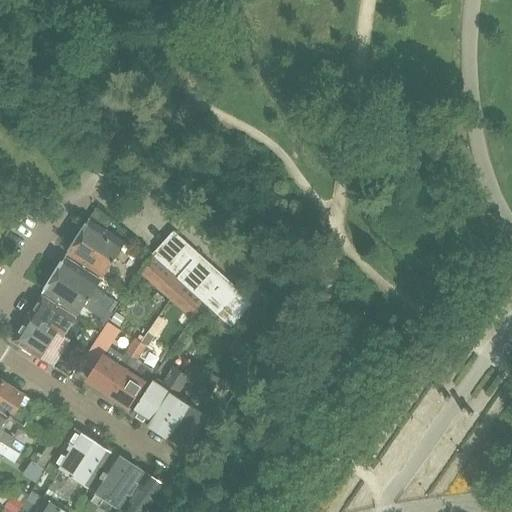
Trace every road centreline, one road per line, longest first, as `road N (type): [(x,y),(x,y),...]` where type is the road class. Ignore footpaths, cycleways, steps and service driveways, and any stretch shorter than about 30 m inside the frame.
road 1 (residential): [(169,462),(0,350)]
road 2 (residential): [(0,315),(29,251),(91,182)]
